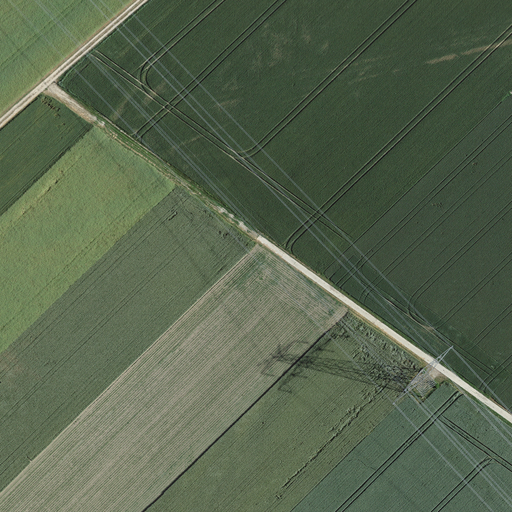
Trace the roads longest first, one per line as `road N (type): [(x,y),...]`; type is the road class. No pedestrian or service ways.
road 1 (track): [(511,419),(46,79)]
road 2 (track): [(138,0),(0,120)]
